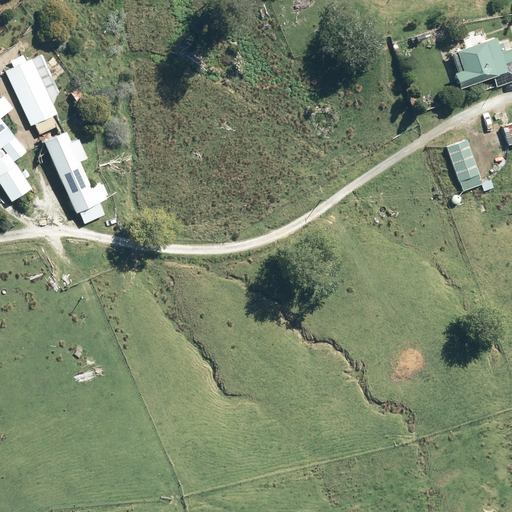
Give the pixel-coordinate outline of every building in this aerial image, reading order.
[(454,72),(460,88),(493,76),(497,86),(511,80),(511,51),(508,40),(499,43),(496,35),(486,38),(484,32),(463,39),(466,46),(451,52),(458,71),(454,72)] [(27,62),(23,54),(8,61),(12,69),(4,72),(30,126),(34,124),(39,133),(56,125),(52,117),(58,114),(44,86),(52,81),(39,56),(27,62)] [(0,119),(0,147),(1,147),(13,162),(26,152),(0,119)] [(511,120),(499,126),(505,144),(511,141),(511,120)] [(65,129),(42,140),(75,213),(79,211),(84,222),(108,211),(104,202),(109,200),(102,183),(93,187),(81,160),(85,158),(76,139),(71,142),(65,129)] [(465,138),(444,146),(460,191),(482,183),(465,138)] [(30,187),(14,164),(0,173),(0,184),(11,200),(30,187)] [(416,176),(404,181),(427,233),(439,228),(416,176)]
